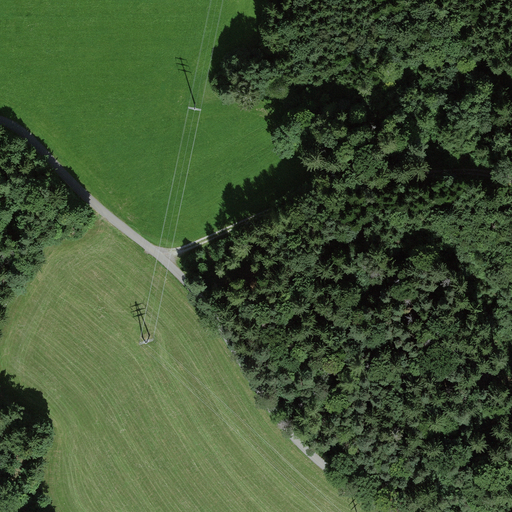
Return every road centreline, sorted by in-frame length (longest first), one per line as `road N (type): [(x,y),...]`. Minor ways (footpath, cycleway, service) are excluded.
road 1 (unclassified): [(392,511),(297,441),(190,284),(27,134),(0,120)]
road 2 (track): [(161,257),(333,185),(460,171),(511,179)]
